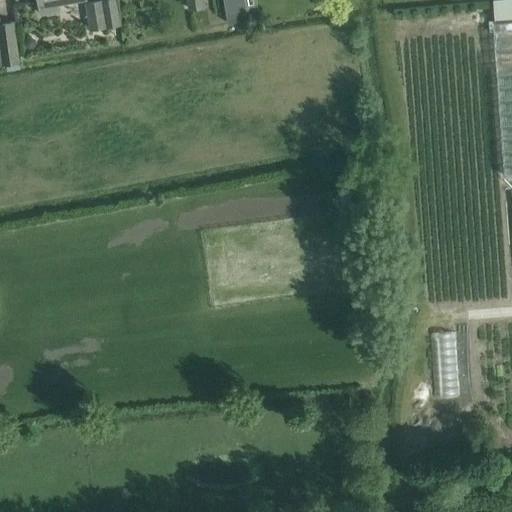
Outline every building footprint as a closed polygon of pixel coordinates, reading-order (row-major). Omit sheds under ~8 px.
[(78,0),(38,0),(42,15),(59,12),(58,4),(78,0)] [(204,0),(187,0),(189,10),(206,7),(204,0)] [(225,0),(228,15),(243,12),(240,0),(225,0)] [(104,1),(86,3),(90,30),(108,28),(104,1)] [(0,24),(0,23),(0,45),(1,49),(0,48),(0,64),(3,64),(4,65),(23,61),(15,21),(0,24)] [(511,21),(493,23),(504,178),(511,177),(511,21)] [(28,38),(25,41),(26,47),(29,49),(34,49),(37,45),(37,40),(33,37),(28,38)] [(358,190),(340,192),(341,205),(359,203),(358,190)]
